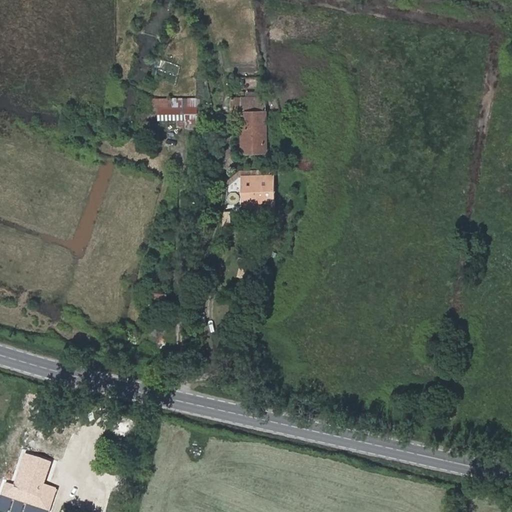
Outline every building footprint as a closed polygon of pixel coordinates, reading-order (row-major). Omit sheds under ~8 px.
[(266,96),(243,96),(244,153),(269,153),(268,110),(267,110),(266,96)] [(151,99),(151,110),(160,110),(160,119),(189,118),(189,123),(197,122),(197,98),(151,99)] [(277,206),(275,174),(243,175),(245,206),(259,205),(260,213),(275,212),(277,206)] [(249,280),(254,263),(242,260),(237,277),(249,280)] [(151,293),(149,312),(165,314),(167,294),(151,293)] [(52,463),(27,455),(16,485),(7,482),(0,501),(0,508),(11,511),(49,511),(57,489),(44,484),(52,463)]
